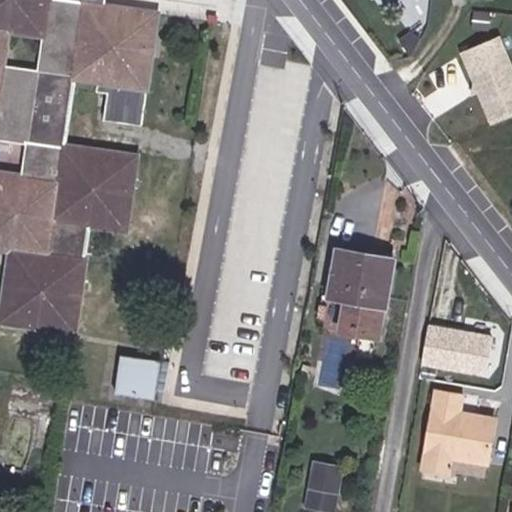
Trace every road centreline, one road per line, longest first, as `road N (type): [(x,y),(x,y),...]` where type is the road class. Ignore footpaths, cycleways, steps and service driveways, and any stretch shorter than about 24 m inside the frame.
road 1 (residential): [(511,278),(290,0)]
road 2 (unknown): [(444,194),(383,511)]
